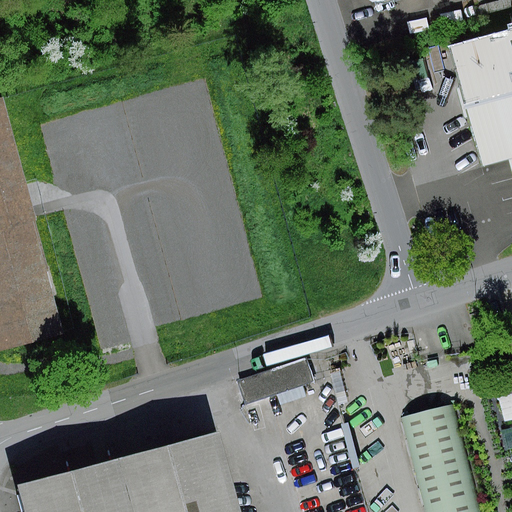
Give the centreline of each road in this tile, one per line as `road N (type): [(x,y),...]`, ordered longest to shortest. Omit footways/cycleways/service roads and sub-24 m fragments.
road 1 (residential): [(0,447),(419,303)]
road 2 (residential): [(419,303),(332,0)]
